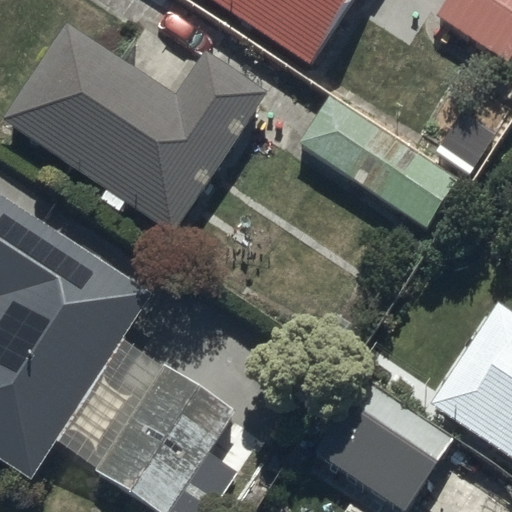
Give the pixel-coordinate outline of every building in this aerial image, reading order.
[(192,0),(312,80),(364,0),(192,0)] [(511,0),(450,0),(436,23),(507,70),(511,62),(511,0)] [(71,32),(2,131),(103,201),(97,209),(119,225),(125,217),(171,249),(271,105),(206,60),(175,104),(71,32)] [(333,105),(298,156),(426,242),(461,191),(333,105)] [(462,125),(434,163),(469,189),(497,151),(462,125)] [(149,307),(0,207),(0,470),(31,491),(55,455),(139,511),(222,511),(266,447),(120,349),(149,307)] [(511,325),(496,314),(430,412),(511,467),(511,325)] [(358,390),(313,462),(394,511),(412,511),(452,448),(358,390)]
